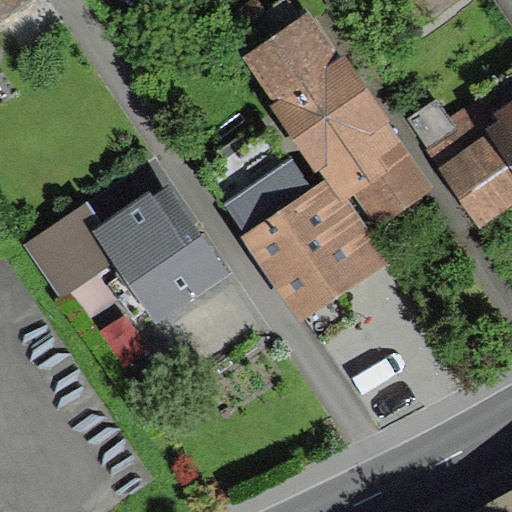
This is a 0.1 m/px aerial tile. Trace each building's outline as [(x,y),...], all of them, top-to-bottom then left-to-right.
[(0,0),(0,22),(33,0),(0,0)] [(340,61),(307,14),(242,60),(275,107),(269,112),(315,176),(317,175),(324,184),(329,180),(353,214),(362,208),(375,227),(433,187),(342,60),(340,61)] [(511,67),(472,95),(494,128),(485,134),(511,171),(511,67)] [(511,171),(485,134),(467,107),(456,114),(441,93),(402,120),(479,231),(511,208),(511,171)] [(284,167),(255,126),(210,158),(239,198),(219,212),(300,327),(389,264),(353,214),(329,180),(324,184),(312,192),(290,162),(284,167)] [(149,194),(91,234),(106,255),(157,329),(227,281),(165,191),(152,199),(149,194)] [(58,288),(106,255),(91,234),(74,209),(26,242),(58,288)] [(511,511),(511,493),(482,511),(511,511)]
